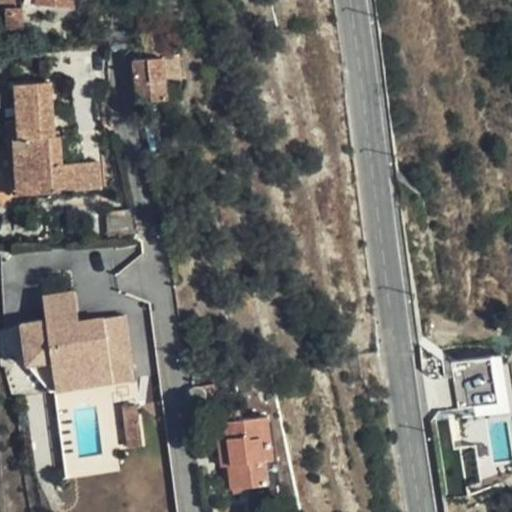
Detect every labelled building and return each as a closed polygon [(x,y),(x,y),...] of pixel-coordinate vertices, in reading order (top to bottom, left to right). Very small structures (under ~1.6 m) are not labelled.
[(18,7),(3,5),(1,25),(16,26),(18,7)] [(148,57),(134,58),(140,102),(169,98),(160,31),(144,33),(148,57)] [(63,163),(62,136),(54,136),(52,81),(16,83),(19,120),(5,120),(10,192),(100,188),(98,160),(63,163)] [(51,391),(61,390),(59,378),(136,369),(129,317),(84,322),(80,291),(48,294),(50,307),(24,310),(28,352),(51,391)] [(511,407),(511,404),(505,349),(427,359),(434,417),(511,407)] [(59,378),(61,390),(136,381),(136,369),(59,378)] [(223,429),(242,425),(235,390),(216,395),(223,429)] [(256,423),(242,425),(223,429),(226,445),(231,444),(237,469),(232,470),(238,494),(269,489),(264,465),(256,423)] [(231,444),(226,445),(220,447),(228,471),(232,470),(237,469),(231,444)] [(274,463),(264,465),(269,489),(278,485),(274,463)]
